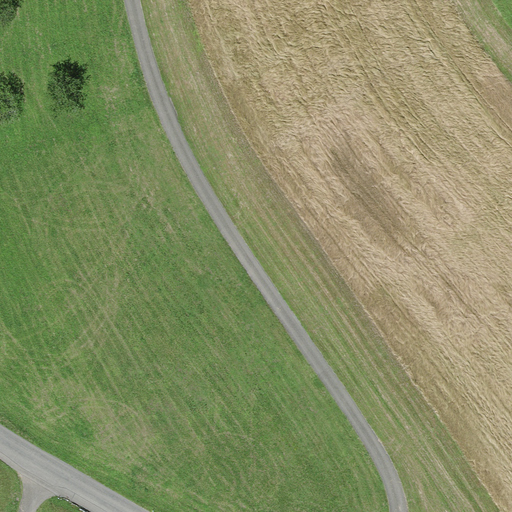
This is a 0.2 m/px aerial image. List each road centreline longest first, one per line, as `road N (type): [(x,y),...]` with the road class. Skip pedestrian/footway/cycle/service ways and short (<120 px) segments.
road 1 (unclassified): [(129,0),(150,84),(194,183),(389,474),(399,511)]
road 2 (tertiary): [(0,444),(110,511)]
